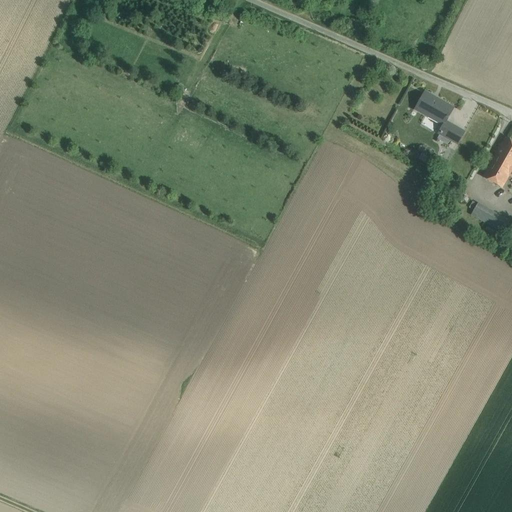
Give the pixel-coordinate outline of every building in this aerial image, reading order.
[(451,108),(425,94),(416,109),(442,124),(451,108)] [(465,132),(446,122),(437,138),(450,145),(452,140),(458,144),(465,132)] [(511,142),(505,139),(491,163),(509,173),(511,167),(511,142)] [(509,173),(491,163),(483,177),(501,187),(508,175),(509,173)] [(511,224),(477,204),(472,215),(506,234),(511,224)]
